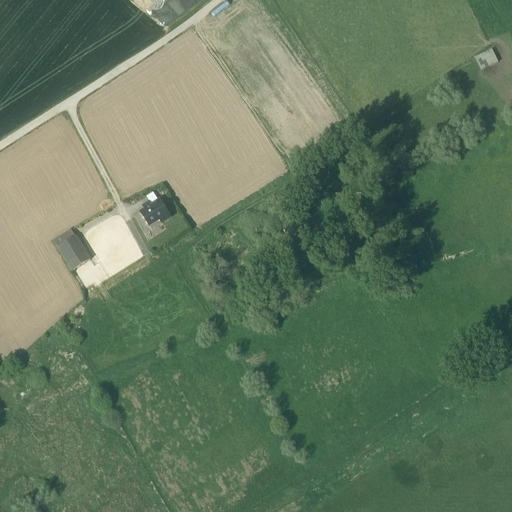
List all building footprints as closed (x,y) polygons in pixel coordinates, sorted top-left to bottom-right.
[(492,50),(475,58),(481,71),(498,63),(492,50)] [(146,198),(149,203),(151,206),(158,202),(153,194),(146,198)] [(140,214),(150,229),(160,222),(161,225),(170,219),(159,201),(158,202),(151,206),(149,203),(145,206),(147,209),(140,214)] [(54,243),(58,249),(76,238),(72,232),(54,243)] [(73,272),(75,271),(90,262),(76,238),(58,249),(73,272)]
